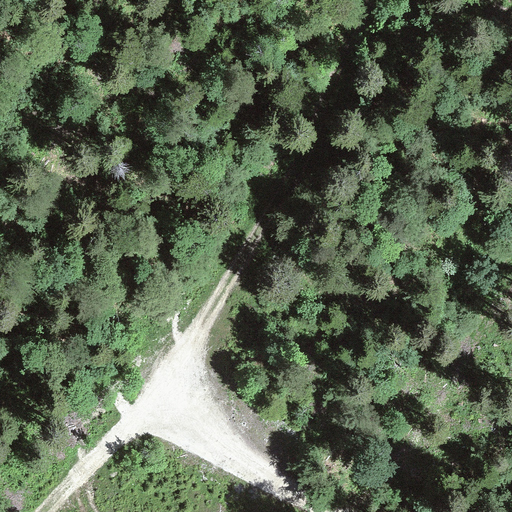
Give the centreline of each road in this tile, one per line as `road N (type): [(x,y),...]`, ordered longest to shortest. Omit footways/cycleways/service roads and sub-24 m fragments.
road 1 (track): [(361,0),(161,391),(46,511)]
road 2 (track): [(329,511),(231,451),(161,391)]
